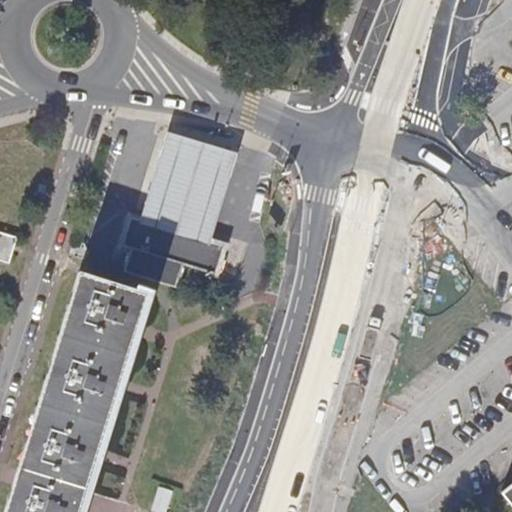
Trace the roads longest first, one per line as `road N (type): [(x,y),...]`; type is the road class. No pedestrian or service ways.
road 1 (secondary): [(337,142),(294,336),(234,511)]
road 2 (secondary): [(323,511),(407,164)]
road 3 (residential): [(0,401),(79,144),(84,86)]
road 4 (residential): [(92,83),(275,118)]
road 5 (residential): [(275,118),(178,61),(122,16)]
road 6 (secondary): [(407,164),(449,0)]
road 7 (secondary): [(392,0),(337,142)]
road 8 (residential): [(407,164),(474,199),(511,246)]
